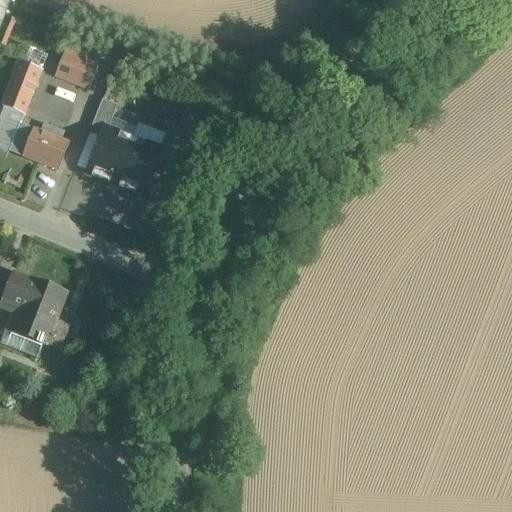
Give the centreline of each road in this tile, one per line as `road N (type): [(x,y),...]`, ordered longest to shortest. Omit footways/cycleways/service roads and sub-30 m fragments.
road 1 (unclassified): [(166,264),(409,0)]
road 2 (unclassified): [(185,511),(166,264)]
road 3 (residential): [(166,264),(133,262),(0,207)]
